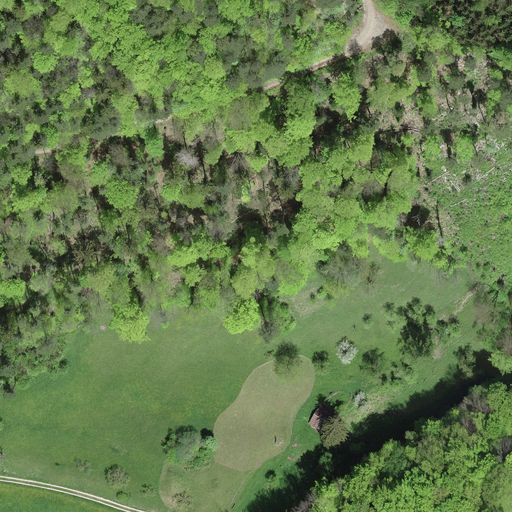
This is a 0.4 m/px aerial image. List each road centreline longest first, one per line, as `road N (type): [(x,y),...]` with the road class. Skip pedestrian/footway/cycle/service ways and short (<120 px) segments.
road 1 (track): [(0,164),(159,120),(339,54),(362,32),(366,0)]
road 2 (track): [(511,396),(329,511)]
road 3 (track): [(128,511),(0,481)]
